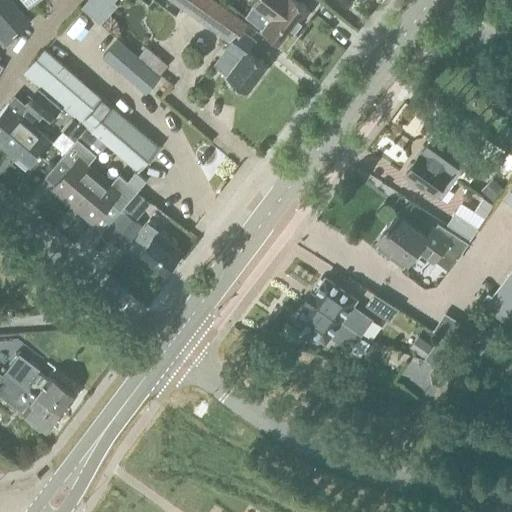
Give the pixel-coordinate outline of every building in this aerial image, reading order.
[(0,0),(0,34),(6,41),(31,20),(12,0),(0,0)] [(176,0),(231,39),(225,47),(239,58),(227,75),(228,75),(226,78),(226,81),(229,84),(232,85),(235,85),(238,83),(247,90),(267,63),(249,49),(256,38),(244,29),(249,23),(216,0),(176,0)] [(253,4),(245,15),(262,27),(261,28),(286,47),(296,34),(292,31),(310,8),(299,0),(255,0),(253,3),(253,4)] [(76,11),(61,29),(71,36),(85,18),(76,11)] [(118,38),(103,54),(146,91),(168,66),(147,46),(138,55),(118,38)] [(159,145),(46,48),(24,73),(138,170),(159,145)] [(511,82),(498,101),(511,111),(511,82)] [(61,106),(40,87),(28,101),(41,112),(49,119),(61,106)] [(10,101),(0,112),(0,142),(10,151),(13,149),(31,165),(52,141),(34,125),(35,122),(33,121),(21,110),(26,104),(15,94),(10,101)] [(429,139),(421,151),(457,176),(465,165),(472,155),(466,150),(466,149),(437,128),(435,131),(433,131),(429,136),(429,139)] [(511,153),(488,138),(480,149),(511,169),(511,153)] [(74,205),(100,174),(89,165),(98,155),(79,139),(61,159),(71,168),(54,189),(74,205)] [(405,173),(409,176),(408,181),(414,186),(420,185),(434,194),(435,193),(441,198),(448,187),(448,188),(457,176),(421,151),(412,162),(410,162),(407,168),(407,170),(405,173)] [(100,174),(74,205),(94,222),(111,201),(121,210),(147,180),(135,170),(127,179),(120,173),(111,183),(100,174)] [(489,174),(479,185),(489,194),(499,184),(489,174)] [(511,185),(504,197),(511,202),(511,269),(492,297),(488,294),(483,301),(487,304),(485,306),(487,308),(487,309),(489,311),(490,310),(510,324),(511,321),(511,185)] [(143,224),(123,208),(103,234),(124,250),(143,224)] [(472,239),(480,227),(457,212),(449,224),(472,239)] [(381,240),(377,246),(404,266),(408,260),(416,249),(434,262),(435,260),(442,250),(456,261),(469,242),(438,222),(436,226),(433,224),(425,235),(396,213),(378,237),(381,240)] [(147,223),(136,238),(146,245),(140,254),(165,273),(167,271),(170,271),(173,267),(173,263),(179,254),(168,246),(172,241),(147,223)] [(100,266),(114,251),(94,234),(81,249),(100,266)] [(307,296),(361,334),(372,318),(352,304),(356,298),(325,276),(314,292),(312,290),(307,296)] [(398,308),(374,292),(366,303),(390,320),(398,308)] [(350,350),(361,334),(307,296),(304,301),(306,303),(295,319),(325,341),(330,335),(350,350)] [(494,334),(480,324),(467,343),(480,352),(494,334)] [(424,357),(436,365),(453,342),(441,334),(440,336),(424,357)] [(18,354),(5,371),(5,372),(20,383),(21,382),(60,411),(62,409),(66,408),(69,404),(68,401),(74,394),(48,375),(18,354)] [(0,393),(17,407),(18,406),(23,409),(28,402),(14,391),(20,383),(5,372),(5,371),(2,375),(0,373),(0,393)] [(20,383),(14,391),(28,402),(23,409),(22,410),(47,429),(52,422),(56,422),(59,417),(59,414),(60,411),(21,382),(20,383)] [(25,451),(24,452),(30,462),(43,453),(37,445),(37,444),(25,451)]
